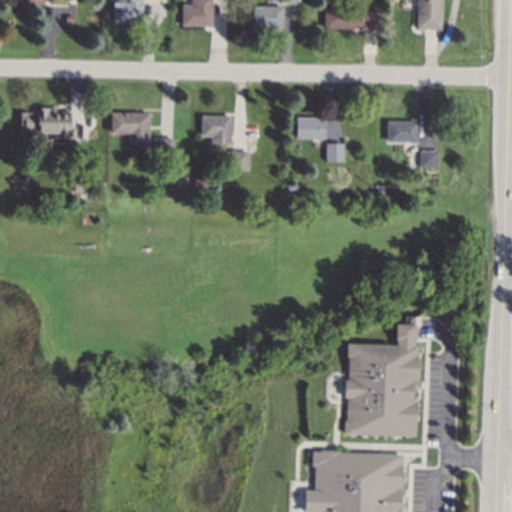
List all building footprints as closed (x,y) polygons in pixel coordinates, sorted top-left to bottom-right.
[(140,0),(140,2),(142,2),(142,23),(112,22),(112,1),(127,1),(127,0),(140,0)] [(210,0),(210,25),(180,25),(180,4),(189,4),(189,0),(210,0)] [(439,0),(439,11),(440,11),(440,28),(436,28),(424,28),(415,28),(415,0),(439,0)] [(281,7),(280,27),(251,26),(251,6),(281,7)] [(353,9),(376,10),(376,30),(375,30),(362,29),(359,29),(359,26),(352,26),(352,28),(323,28),(323,6),(353,7),(353,9)] [(55,112),(67,112),(69,112),(69,127),(75,127),(75,138),(72,138),(51,138),(51,133),(18,132),(18,112),(31,112),(31,108),(55,108),(55,112)] [(148,133),(148,144),(127,144),(127,133),(109,133),(109,112),(149,112),(148,133)] [(229,144),(209,143),(209,136),(200,136),(200,115),(230,115),(229,144)] [(323,138),(294,138),(295,116),(323,117),(323,138)] [(415,142),(414,142),(385,141),(385,120),(414,120),(415,120),(415,142)] [(171,159),(153,158),(154,138),(155,138),(158,138),(171,138),(172,138),(171,159)] [(341,161),(324,161),(325,142),(340,143),(341,143),(341,161)] [(436,166),(418,166),(418,151),(418,149),(434,150),(436,150),(436,166)] [(247,170),(239,170),(239,173),(231,173),(231,169),(229,169),(229,151),(233,151),(246,151),(247,151),(247,170)] [(84,182),(84,192),(72,191),(72,182),(84,182)] [(295,182),(295,190),(286,190),(286,182),(295,182)] [(403,322),(414,322),(414,337),(414,338),(412,338),(412,341),(412,344),(416,344),(416,371),(417,371),(417,380),(418,380),(418,387),(415,387),(415,390),(418,392),(418,397),(415,399),(415,417),(413,417),(413,435),(341,433),(341,419),(343,419),(344,407),(344,406),(344,396),(341,396),(341,379),(344,379),(345,370),(345,369),(345,355),(343,355),(343,342),(394,343),(394,338),(393,338),(393,321),(403,322)] [(399,511),(401,453),(311,451),(310,490),(302,490),(301,511),(399,511)]
